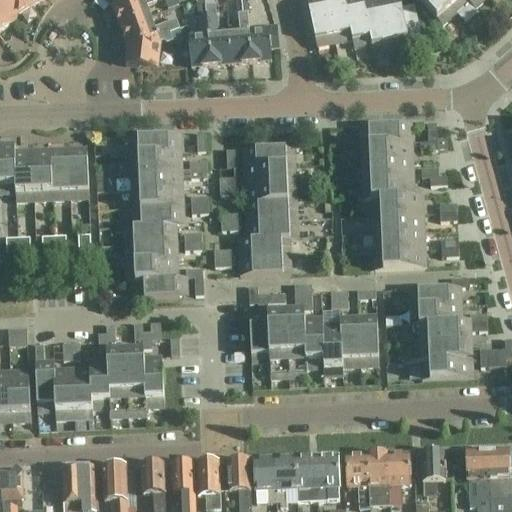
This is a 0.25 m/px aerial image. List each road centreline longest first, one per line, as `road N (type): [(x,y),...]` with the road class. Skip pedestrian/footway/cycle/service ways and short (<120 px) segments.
road 1 (residential): [(0,119),(299,107)]
road 2 (residential): [(221,419),(511,405)]
road 3 (residential): [(221,419),(213,409),(209,314),(32,325)]
road 4 (residential): [(221,419),(222,448),(0,458)]
road 5 (residential): [(511,267),(470,99)]
road 6 (residential): [(299,107),(470,99)]
